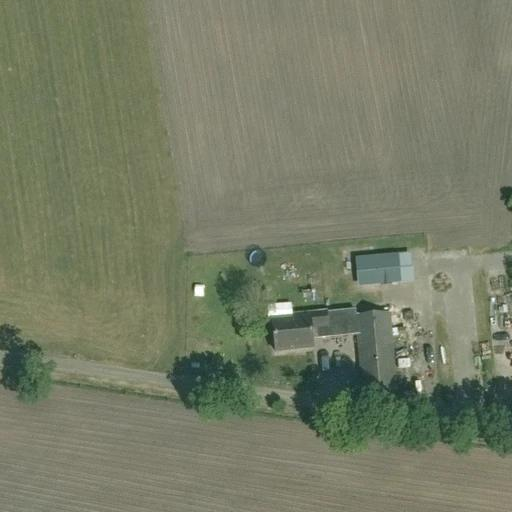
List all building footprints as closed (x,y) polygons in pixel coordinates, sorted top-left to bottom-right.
[(392,288),(392,287),(413,285),(410,256),(357,261),(360,290),(382,288),(382,289),(392,288)] [(499,330),(511,329),(511,294),(498,295),(499,330)] [(357,333),(357,336),(362,395),(396,392),(390,314),(353,317),(353,311),(337,313),(339,334),(357,333)] [(312,340),(357,336),(357,333),(339,334),(337,313),(304,316),(305,320),(273,323),(276,353),(313,349),(312,340)] [(418,337),(433,336),(432,323),(417,324),(418,337)]
